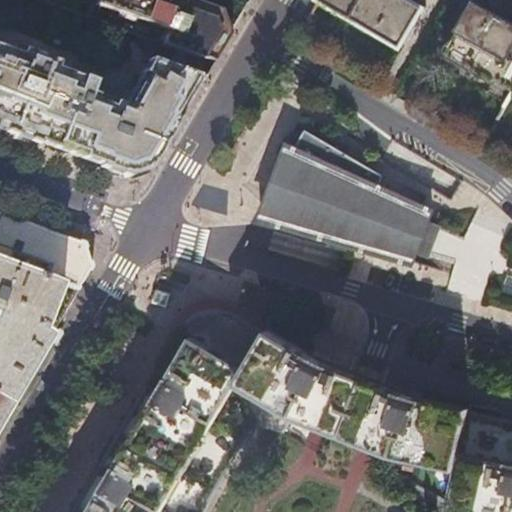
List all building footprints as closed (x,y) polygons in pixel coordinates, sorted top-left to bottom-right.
[(162,41),(163,41),(175,46),(213,60),(230,30),(222,7),(202,0),(96,0),(166,27),(162,41)] [(324,0),(363,23),(402,46),(425,6),(415,0),(324,0)] [(511,0),(503,16),(473,0),(472,0),(444,52),(477,70),(511,90),(511,0)] [(150,37),(133,30),(129,39),(147,45),(150,37)] [(156,60),(156,59),(149,56),(118,108),(85,96),(91,79),(0,45),(0,128),(9,132),(37,143),(39,140),(74,154),(99,163),(98,165),(109,169),(126,176),(150,167),(158,153),(178,118),(176,118),(200,76),(168,64),(156,60)] [(175,46),(168,64),(200,76),(202,77),(213,60),(175,46)] [(350,154),(312,132),(306,128),(301,137),(297,147),(290,143),(272,180),(260,219),(413,263),(422,239),(433,209),(407,197),(381,185),(386,175),(350,154)] [(0,420),(9,405),(53,330),(45,327),(62,284),(77,290),(78,288),(92,263),(88,252),(84,241),(69,235),(47,228),(29,221),(0,209),(0,420)] [(511,295),(511,278),(505,277),(501,293),(511,295)] [(198,310),(191,314),(190,314),(186,319),(178,330),(164,353),(127,416),(70,511),(198,511),(252,420),(282,428),(292,413),(392,453),(388,469),(448,502),(446,511),(452,511),(511,511),(511,419),(498,416),(468,410),(469,406),(418,393),(314,354),(268,327),(266,330),(231,310),(221,307),(214,306),(207,307),(198,310)]
